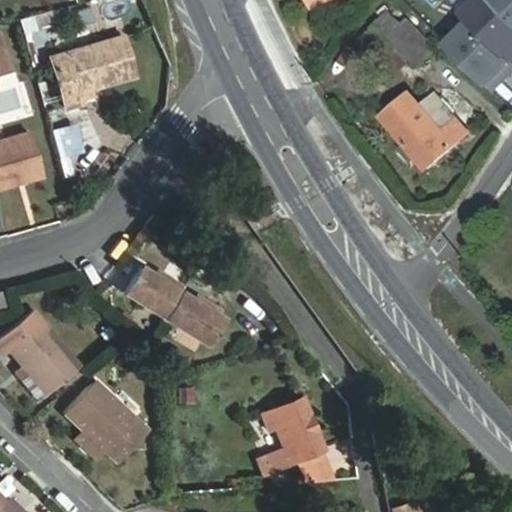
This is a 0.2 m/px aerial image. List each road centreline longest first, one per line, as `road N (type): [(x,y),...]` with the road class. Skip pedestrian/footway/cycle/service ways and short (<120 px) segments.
road 1 (residential): [(247,85),(206,103),(99,234),(0,264)]
road 2 (primary): [(388,303),(247,85)]
road 3 (residential): [(511,155),(469,220),(388,303)]
road 4 (primary): [(511,445),(388,303)]
road 5 (residential): [(0,420),(96,511)]
